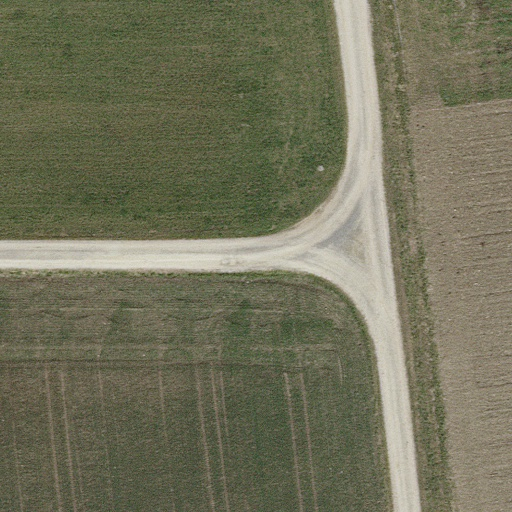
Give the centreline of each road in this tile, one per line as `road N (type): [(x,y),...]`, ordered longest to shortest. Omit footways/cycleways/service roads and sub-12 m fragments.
road 1 (track): [(354,0),(410,511)]
road 2 (track): [(0,252),(286,251),(375,237)]
